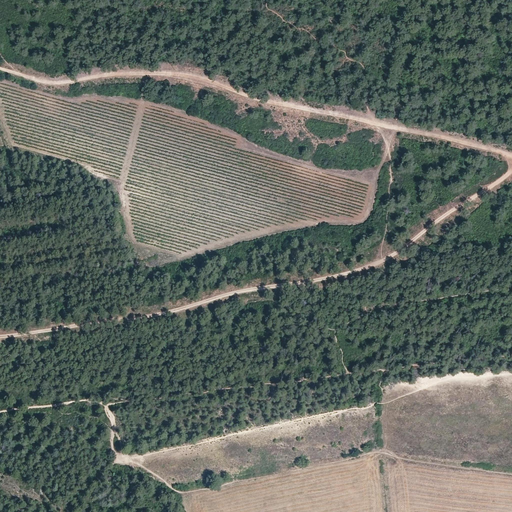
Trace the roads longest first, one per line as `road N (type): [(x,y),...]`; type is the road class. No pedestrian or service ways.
road 1 (track): [(0,337),(166,313),(361,270),(511,171)]
road 2 (track): [(0,68),(50,81),(183,72),(267,101),(511,154)]
road 3 (track): [(117,457),(180,491),(376,452),(511,474)]
